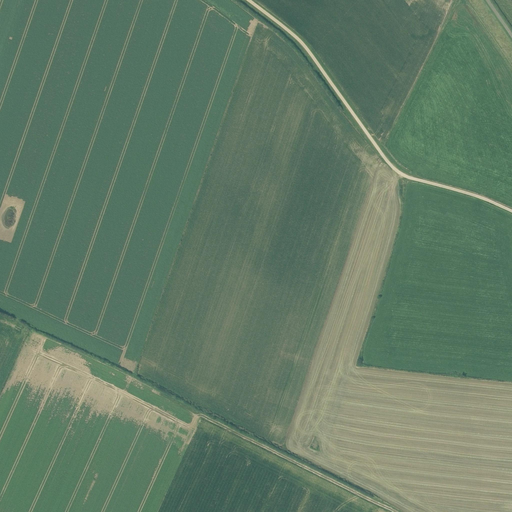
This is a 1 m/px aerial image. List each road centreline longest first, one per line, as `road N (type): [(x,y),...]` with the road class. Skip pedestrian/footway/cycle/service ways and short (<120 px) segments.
road 1 (unclassified): [(511,211),(395,170),(304,46),(247,0)]
road 2 (track): [(392,511),(183,405)]
